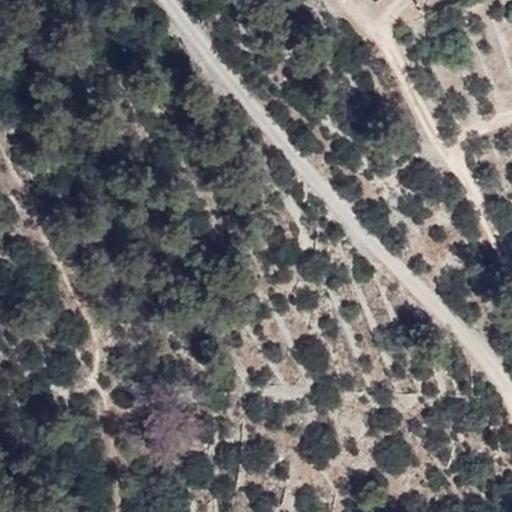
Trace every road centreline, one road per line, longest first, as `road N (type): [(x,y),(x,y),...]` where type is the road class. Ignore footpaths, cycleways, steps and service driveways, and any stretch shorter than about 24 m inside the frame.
road 1 (unclassified): [(511,396),(465,333),(272,132),(169,0)]
road 2 (track): [(108,511),(114,437),(95,344),(0,141)]
road 3 (unclassified): [(511,281),(379,27),(342,0)]
